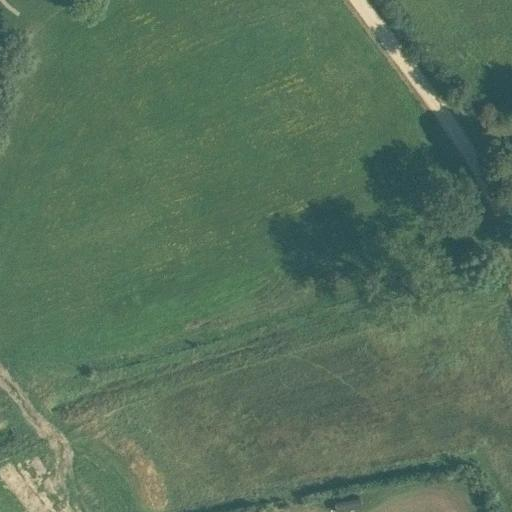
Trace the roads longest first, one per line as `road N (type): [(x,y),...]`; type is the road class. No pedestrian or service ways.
road 1 (track): [(511,225),(360,0)]
road 2 (track): [(81,511),(70,487),(0,424)]
